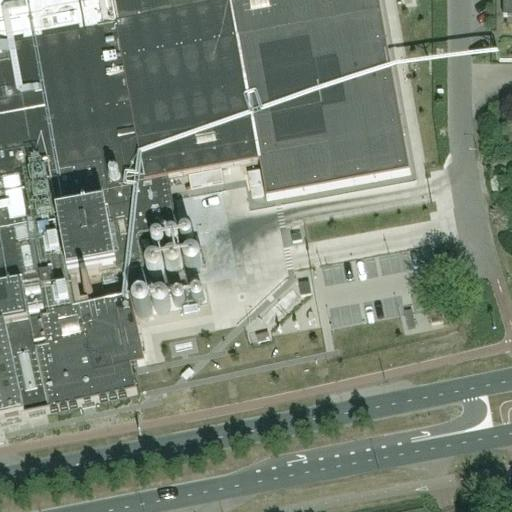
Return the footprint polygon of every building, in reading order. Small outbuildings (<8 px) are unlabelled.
[(178,232),(173,203),(131,210),(127,192),(261,167),(268,205),(411,178),(378,0),(0,0),(0,423),(138,398),(133,370),(144,368),(132,304),(75,314),(70,285),(141,271),(141,270),(200,259),(198,244),(139,254),(137,240),(178,232)] [(224,187),(222,175),(189,181),(192,193),(224,187)] [(253,202),(265,200),(260,176),(248,178),(253,202)] [(424,210),(400,211),(401,226),(425,224),(424,210)] [(310,223),(313,242),(323,241),(321,222),(310,223)] [(292,237),(293,244),(302,242),(301,235),(292,237)] [(245,236),(211,260),(223,277),(257,253),(245,236)] [(312,297),(310,284),(299,286),(301,299),(312,297)] [(439,297),(427,299),(432,328),(444,325),(439,297)] [(405,313),(408,331),(415,330),(412,312),(405,313)] [(268,335),(256,338),(258,345),(270,342),(268,335)]
